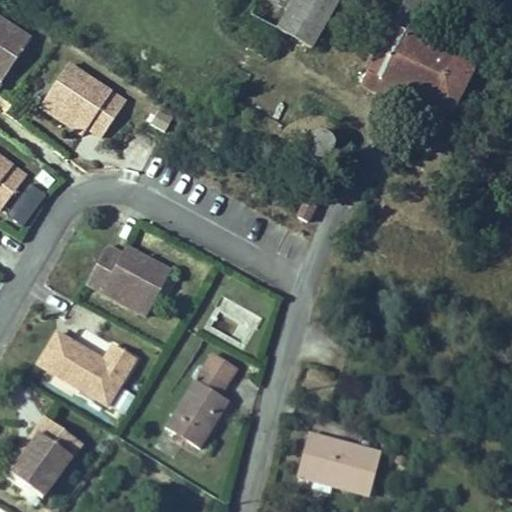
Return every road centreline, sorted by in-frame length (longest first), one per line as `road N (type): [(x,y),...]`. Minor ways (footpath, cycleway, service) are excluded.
road 1 (residential): [(303,287),(128,191),(100,187),(65,205),(0,316)]
road 2 (residential): [(240,511),(303,287)]
road 3 (residential): [(303,287),(363,164)]
road 4 (unknown): [(100,187),(0,114)]
